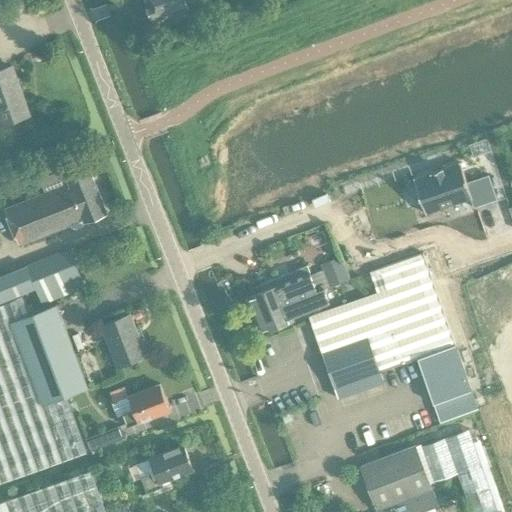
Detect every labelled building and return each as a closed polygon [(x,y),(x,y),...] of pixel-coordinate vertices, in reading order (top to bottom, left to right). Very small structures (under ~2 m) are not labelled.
[(154,19),(188,7),(185,0),(147,0),(149,5),(147,8),(150,14),(153,16),(154,19)] [(12,66),(0,69),(0,123),(1,125),(29,115),(12,66)] [(70,175),(64,159),(37,170),(46,193),(5,209),(19,244),(69,224),(75,228),(83,225),(84,221),(107,212),(89,168),(70,175)] [(415,177),(413,178),(426,213),(427,213),(427,212),(470,197),(471,199),(474,207),(498,199),(489,174),(467,182),(460,162),(459,162),(459,163),(443,168),(443,167),(430,172),(430,173),(415,178),(415,177)] [(371,205),(351,213),(357,232),(364,238),(381,232),(371,205)] [(69,248),(27,264),(0,275),(0,301),(36,287),(42,303),(85,286),(69,248)] [(378,291),(310,315),(323,352),(322,352),(322,353),(367,336),(380,369),(380,370),(418,357),(456,344),(455,341),(423,252),(377,269),(370,271),(378,291)] [(330,260),(321,264),(325,276),(328,284),(329,286),(338,283),(350,278),(341,256),(330,260)] [(263,290),(250,296),(257,313),(318,289),(313,278),(308,265),(260,284),(263,290)] [(318,289),(257,313),(264,331),(295,319),(294,317),(330,303),(324,287),(318,289)] [(4,303),(0,304),(0,483),(27,474),(87,452),(67,396),(88,387),(56,304),(29,314),(22,296),(4,303)] [(102,324),(118,366),(146,355),(144,351),(147,349),(144,340),(140,340),(130,313),(102,324)] [(367,336),(322,353),(328,369),(335,386),(379,369),(367,336)] [(456,344),(418,357),(441,421),(478,408),(456,344)] [(114,402),(112,403),(117,416),(123,414),(127,426),(138,422),(171,409),(161,384),(129,396),(114,402)] [(125,386),(110,391),(114,402),(129,396),(125,386)] [(120,425),(93,435),(98,447),(124,437),(120,425)] [(470,428),(420,446),(425,454),(434,480),(458,471),(474,511),(501,511),(473,438),(470,428)] [(419,443),(360,465),(377,509),(379,508),(433,488),(420,456),(425,454),(420,446),(419,443)] [(137,462),(148,492),(164,486),(162,480),(193,468),(184,444),(137,462)] [(0,501),(0,511),(106,511),(92,469),(0,501)] [(380,511),(417,511),(439,504),(433,488),(379,508),(380,511)]
